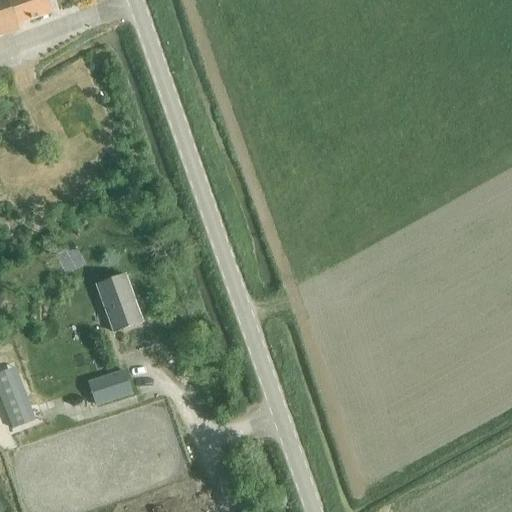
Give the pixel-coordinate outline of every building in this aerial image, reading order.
[(0,0),(0,36),(19,30),(17,26),(51,14),(46,0),(0,0)] [(94,287),(111,333),(139,323),(122,277),(94,287)] [(6,371),(0,373),(0,397),(12,429),(35,421),(30,409),(22,412),(6,371)] [(123,371),(88,383),(96,406),(131,395),(123,371)] [(222,511),(204,455),(88,494),(93,511),(222,511)]
